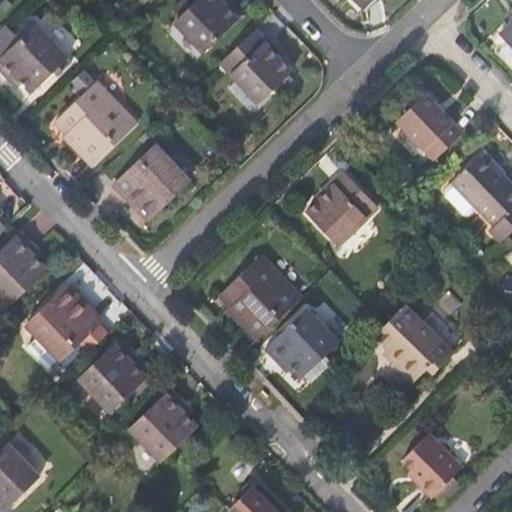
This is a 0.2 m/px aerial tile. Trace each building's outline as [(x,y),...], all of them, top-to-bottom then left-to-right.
[(0,0),(0,9),(10,0),(0,0)] [(200,0),(174,25),(205,56),(243,20),(233,10),(228,12),(217,0),(200,0)] [(357,0),(365,9),(374,0),(357,0)] [(511,49),(511,26),(501,38),(511,49)] [(18,83),(33,98),(71,62),(39,29),(25,43),(10,27),(0,36),(0,61),(3,64),(0,66),(0,74),(13,87),(18,83)] [(270,47),(258,34),(222,69),(261,107),(293,75),(282,64),(280,66),(265,51),(270,47)] [(70,150),(92,172),(137,130),(96,88),(55,128),(73,147),(70,150)] [(397,124),(435,163),(463,136),(425,97),(397,124)] [(138,204),(156,221),(192,186),(157,150),(115,189),(128,203),(133,208),(138,204)] [(491,234),(502,245),(511,235),(511,187),(482,156),(445,191),(444,198),(463,216),(467,217),(475,210),(495,230),(491,234)] [(306,217),(337,251),(375,213),(342,178),(330,189),(334,194),(320,208),(318,206),(306,217)] [(0,253),(0,297),(7,305),(43,271),(30,258),(35,252),(19,235),(0,253)] [(235,319),(257,341),(301,299),(260,257),(219,296),(237,315),(235,319)] [(79,343),(98,325),(98,324),(99,323),(84,308),(82,305),(76,310),(59,293),(23,327),(36,342),(58,364),(79,343)] [(434,372),(439,367),(434,362),(447,349),(403,306),(374,335),(397,357),(392,361),(412,383),(428,367),(434,372)] [(305,378),(318,365),(339,344),(307,312),(266,351),(283,369),(289,364),(303,380),(305,378)] [(107,335),(98,325),(79,343),(88,353),(107,335)] [(128,364),(113,348),(77,383),(109,416),(120,405),(151,376),(133,358),(128,364)] [(453,355),(447,349),(434,362),(439,367),(453,355)] [(325,372),(318,365),(305,378),(311,386),(325,372)] [(127,432),(158,464),(195,429),(182,414),(186,409),(169,391),(127,432)] [(428,433),(421,439),(401,458),(419,478),(416,481),(431,497),(434,495),(451,478),(454,475),(462,467),(428,433)] [(0,507),(4,511),(5,511),(42,478),(11,446),(0,455),(0,507)] [(462,489),(451,478),(434,495),(445,505),(462,489)] [(241,505),(234,511),(277,511),(252,487),(238,502),(241,505)] [(234,511),(241,505),(238,502),(230,510),(231,511),(234,511)]
